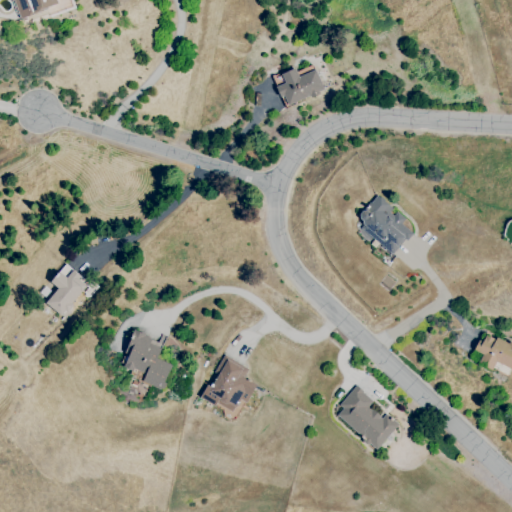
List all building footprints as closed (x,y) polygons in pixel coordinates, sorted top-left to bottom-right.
[(13,0),(19,17),(58,6),(56,0),(13,0)] [(285,107),(324,91),(315,70),(298,77),(294,68),(272,78),(285,107)] [(393,254),(412,233),(401,224),(405,219),(395,210),(394,210),(377,195),(355,219),(393,254)] [(62,317),(89,283),(65,264),(50,283),(57,288),(45,304),(62,317)] [(156,359),(162,341),(134,332),(122,367),(144,374),(141,383),(162,390),(171,364),(156,359)] [(474,351),(482,355),(477,364),(492,370),(495,363),(511,370),(511,345),(483,332),(474,351)] [(256,385),(243,379),(248,369),(226,359),(212,388),(206,385),(199,399),(232,414),(239,400),(247,403),(256,385)] [(333,414),(376,450),(398,425),(377,408),(378,407),(355,388),(333,414)]
